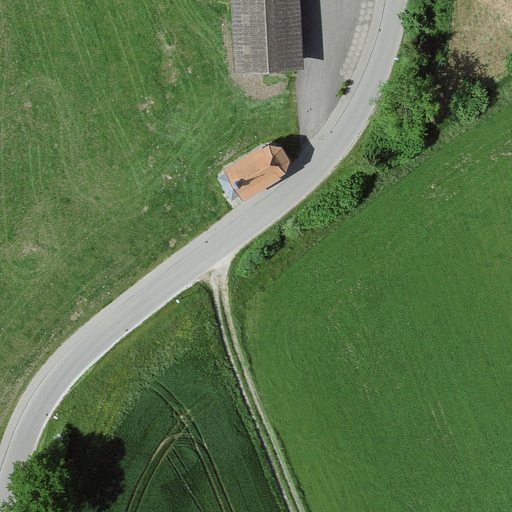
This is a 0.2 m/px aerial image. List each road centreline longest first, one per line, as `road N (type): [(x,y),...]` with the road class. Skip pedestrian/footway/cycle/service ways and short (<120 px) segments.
road 1 (residential): [(0,511),(25,433),(74,361),(331,152),(373,80),(397,0)]
road 2 (track): [(216,248),(226,324),(249,400),(296,511)]
